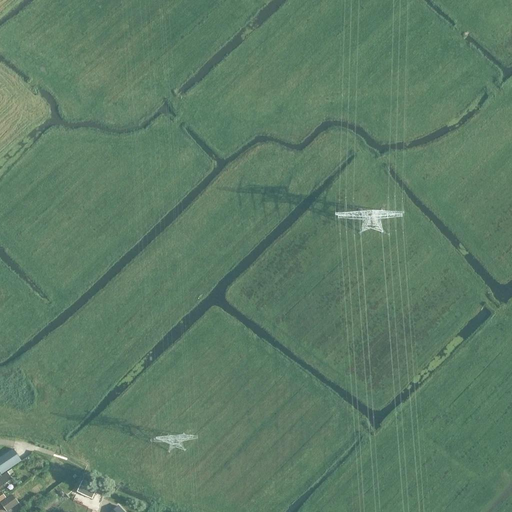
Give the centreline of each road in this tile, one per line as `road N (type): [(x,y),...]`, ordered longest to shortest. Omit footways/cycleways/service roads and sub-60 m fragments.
road 1 (track): [(0,427),(40,423),(81,402),(344,147),(377,162),(456,139),(511,86)]
road 2 (track): [(501,96),(486,81),(475,82),(422,122),(326,110),(250,124),(204,122),(157,81),(112,109),(48,80),(19,91),(0,83)]
road 3 (track): [(0,343),(57,306),(196,170),(174,132),(189,113)]
road 4 (track): [(22,425),(216,511)]
road 5 (track): [(506,319),(376,181),(369,160)]
road 6 (track): [(379,443),(511,314)]
road 7 (track): [(263,511),(349,432),(363,430),(379,443)]
road 8 (track): [(399,424),(444,446),(470,477),(490,475),(511,455)]
